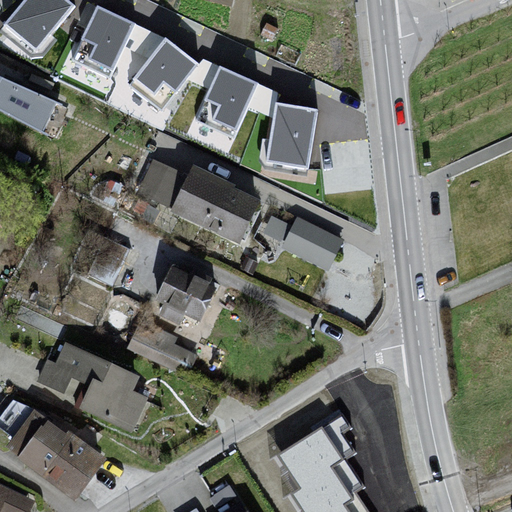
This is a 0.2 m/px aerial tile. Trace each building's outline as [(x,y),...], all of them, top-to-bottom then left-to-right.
[(74,6),(67,0),(24,0),(5,24),(37,50),(74,6)] [(235,0),(195,0),(233,10),(235,0)] [(135,23),(98,6),(83,39),(96,45),(89,59),(113,70),(135,23)] [(198,64),(166,39),(134,78),(154,94),(164,82),(175,91),(198,64)] [(257,83),(220,67),(206,99),(220,106),(214,119),(236,129),(257,83)] [(4,81),(0,78),(0,109),(44,135),(59,104),(4,81)] [(277,103),(267,160),(307,167),(317,110),(277,103)] [(176,211),(191,178),(154,161),(139,193),(176,211)] [(191,178),(176,211),(241,242),(258,204),(231,191),(232,188),(195,171),(191,178)] [(259,240),(330,272),(343,244),(276,215),(259,240)] [(153,305),(197,328),(215,292),(171,272),(153,305)] [(182,367),(192,341),(139,320),(129,345),(182,367)] [(74,415),(130,436),(147,403),(133,396),(137,383),(61,348),(59,370),(45,363),(35,384),(79,404),(74,415)] [(341,414),(281,455),(303,487),(344,458),(354,452),(341,432),(349,426),(341,414)] [(7,449),(69,504),(102,465),(32,415),(7,449)] [(344,458),(303,487),(293,493),(306,511),(329,511),(358,493),(365,488),(344,458)] [(0,489),(0,511),(30,511),(32,507),(0,489)] [(371,511),(358,493),(329,511),(371,511)]
